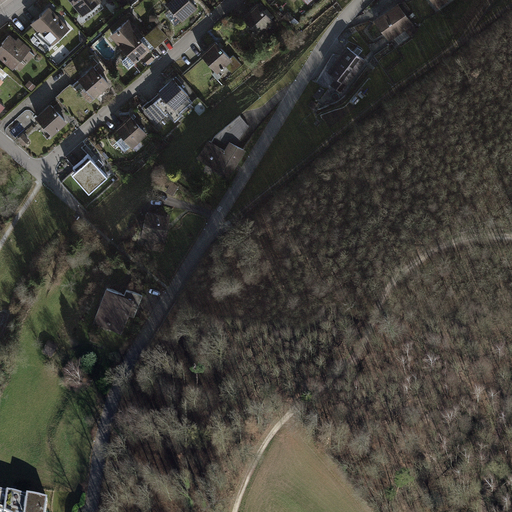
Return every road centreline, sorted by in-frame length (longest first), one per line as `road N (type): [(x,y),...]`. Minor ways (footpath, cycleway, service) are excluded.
road 1 (residential): [(90,511),(115,395),(360,0)]
road 2 (track): [(511,236),(453,246),(420,267),(363,355),(277,430),(235,511)]
road 3 (residential): [(235,0),(39,173),(0,138)]
